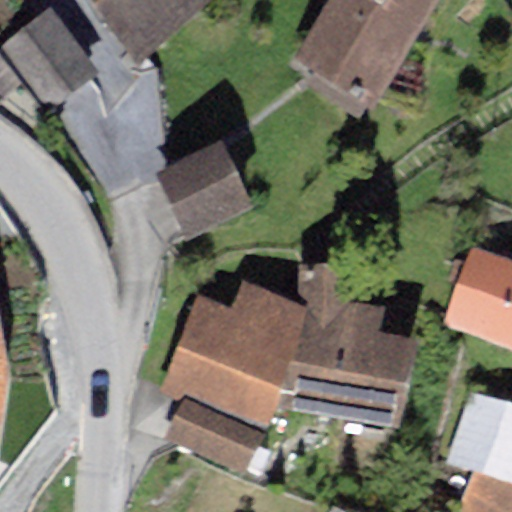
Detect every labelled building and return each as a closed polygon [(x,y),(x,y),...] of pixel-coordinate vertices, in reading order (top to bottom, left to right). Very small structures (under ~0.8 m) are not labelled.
[(213,0),(88,0),(136,61),(213,0)] [(335,0),(291,68),(369,117),(444,0),(335,0)] [(51,19),(2,55),(49,118),(97,82),(51,19)] [(252,206),(222,143),(155,175),(185,238),(252,206)] [(511,263),(472,249),(444,326),(511,349),(511,263)] [(308,308),(274,404),(401,428),(417,340),(378,333),(383,306),(339,299),(340,264),(300,265),(299,304),(308,308)] [(308,308),(299,304),(244,280),(232,308),(198,294),(160,394),(181,403),(183,397),(264,432),(274,404),(308,308)] [(0,445),(9,381),(0,331),(0,445)] [(511,485),(511,405),(470,392),(447,464),(473,473),(511,485)] [(183,397),(181,403),(164,441),(244,474),(264,432),(183,397)] [(511,511),(511,485),(473,473),(458,507),(460,511),(511,511)]
